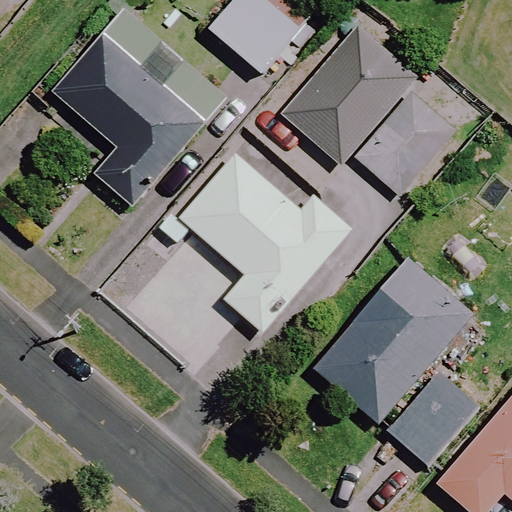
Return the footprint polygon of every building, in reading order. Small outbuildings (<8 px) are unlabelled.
[(304,33),(266,0),(236,0),(206,35),(260,83),(304,33)] [(158,47),(122,15),(50,98),(115,155),(92,182),(129,215),(203,130),(137,72),(158,47)] [(399,205),(467,117),(349,26),(278,118),(345,171),(349,166),(399,205)] [(299,218),(230,163),(178,228),(244,281),(222,308),(263,340),(346,237),(308,206),(299,218)] [(470,314),(393,255),(350,311),(358,318),(309,382),(426,471),(484,396),(450,369),(435,358),(470,314)] [(176,327),(131,288),(112,310),(158,349),(176,327)] [(511,391),(431,489),(458,511),(490,511),(500,500),(511,510),(511,391)]
